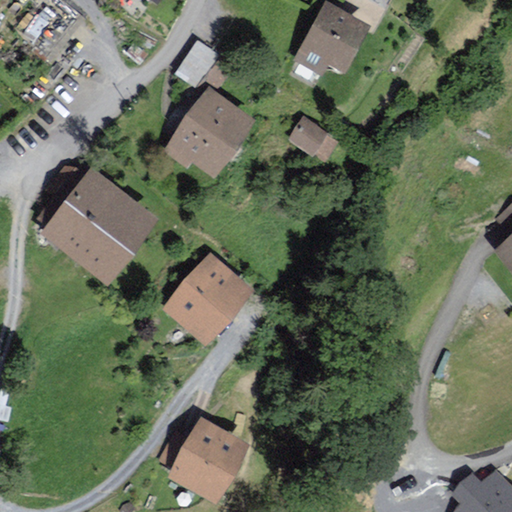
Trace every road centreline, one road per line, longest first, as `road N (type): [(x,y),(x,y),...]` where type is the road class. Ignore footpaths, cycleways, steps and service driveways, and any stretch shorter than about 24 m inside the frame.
road 1 (residential): [(198,0),(167,53),(37,172),(25,195),(0,359)]
road 2 (residential): [(493,233),(470,263),(418,383),(421,444),(450,467),(511,449)]
road 3 (residential): [(62,511),(100,492),(132,460),(252,317)]
